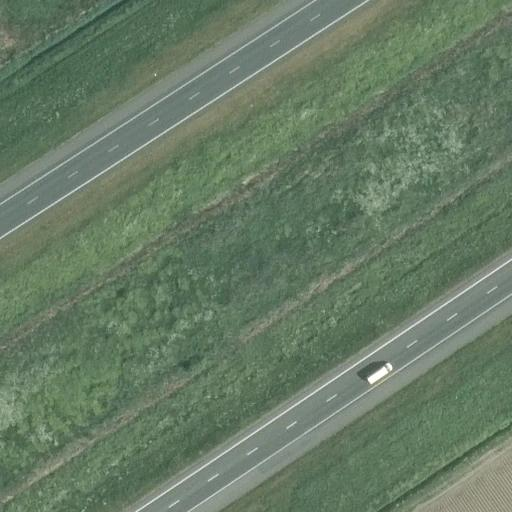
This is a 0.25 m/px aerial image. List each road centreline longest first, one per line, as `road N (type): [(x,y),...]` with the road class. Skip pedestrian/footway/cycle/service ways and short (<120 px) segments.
road 1 (motorway): [(163,511),(511,278)]
road 2 (motorway): [(315,0),(0,198)]
